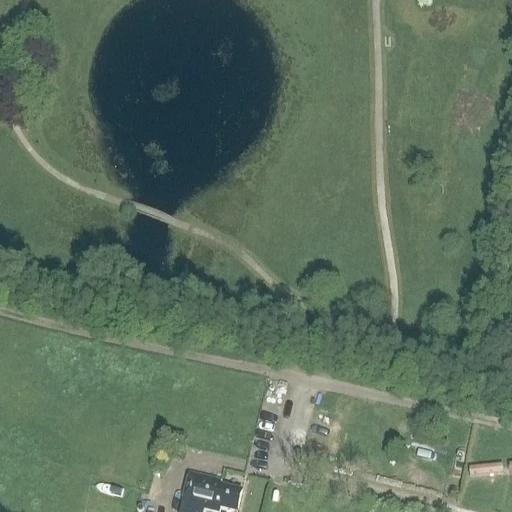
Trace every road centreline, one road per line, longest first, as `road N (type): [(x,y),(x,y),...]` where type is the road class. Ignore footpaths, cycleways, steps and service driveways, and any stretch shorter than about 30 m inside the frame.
road 1 (track): [(295,377),(0,304)]
road 2 (unclassified): [(511,427),(295,377)]
